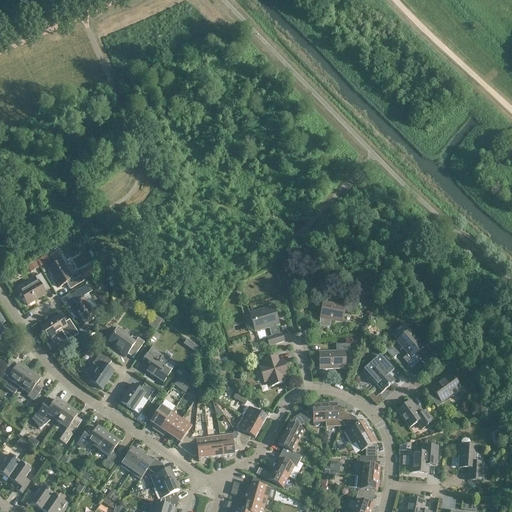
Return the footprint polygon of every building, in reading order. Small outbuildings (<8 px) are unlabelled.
[(45,255),(36,261),(41,269),(50,264),(45,255)] [(53,277),(60,288),(66,284),(70,290),(85,281),(80,271),(71,276),(62,261),(48,270),(53,277)] [(34,263),(27,267),(30,272),(38,268),(34,263)] [(46,295),(44,293),(50,289),(40,274),(35,278),(38,282),(19,293),(27,306),(46,295)] [(352,284),(351,291),(360,293),(362,285),(352,284)] [(70,296),(76,305),(71,308),(83,326),(96,317),(101,313),(101,310),(100,308),(97,307),(88,294),(92,291),(88,285),(70,296)] [(120,296),(112,303),(118,309),(125,302),(120,296)] [(323,304),(320,319),(319,324),(321,327),(328,328),(330,326),(331,321),(342,323),(343,313),(355,315),(357,304),(341,301),(341,302),(342,302),(341,307),(323,304)] [(273,307),(249,314),(252,324),(254,323),(257,332),(269,329),(271,338),(267,339),(269,347),(283,342),(281,335),(279,336),(273,317),(276,316),(273,307)] [(41,328),(49,340),(61,332),(65,338),(76,331),(69,321),(64,324),(59,316),(41,328)] [(133,359),(144,343),(138,339),(135,343),(124,335),(126,333),(118,328),(108,342),(121,351),(119,353),(126,357),(127,355),(133,359)] [(403,359),(411,368),(421,360),(416,354),(424,347),(423,347),(423,348),(408,332),(409,331),(409,330),(396,342),(396,343),(397,342),(403,348),(400,350),(400,351),(403,348),(408,354),(403,359)] [(78,340),(74,343),(78,348),(82,345),(78,340)] [(344,352),(348,352),(348,345),(336,346),(336,352),(334,352),(334,354),(330,354),(330,353),(319,353),(320,370),(345,370),(344,352)] [(390,347),(385,351),(392,358),(396,354),(390,347)] [(150,362),(152,364),(146,372),(158,379),(159,378),(165,382),(173,370),(167,365),(169,363),(156,354),(157,352),(151,349),(143,361),(149,364),(150,362)] [(432,353),(422,363),(428,369),(438,360),(432,353)] [(89,381),(102,390),(107,383),(107,382),(114,372),(107,368),(111,362),(100,354),(93,364),(98,368),(89,381)] [(276,357),(263,361),(265,368),(260,370),(263,382),(269,380),(271,387),(284,383),(281,377),(287,375),(283,363),(278,364),(276,357)] [(379,357),(375,361),(369,366),(375,372),(369,377),(382,392),(379,395),(387,388),(388,389),(389,388),(388,387),(394,382),(385,371),(389,367),(379,357)] [(11,365),(8,369),(0,380),(7,385),(9,386),(6,390),(14,396),(19,389),(29,374),(18,367),(17,369),(11,365)] [(441,402),(460,389),(448,372),(449,375),(442,380),(443,382),(441,384),(440,383),(431,389),(434,393),(429,396),(437,408),(442,404),(441,402)] [(39,381),(29,374),(19,389),(29,396),(27,398),(33,403),(41,391),(35,387),(39,381)] [(179,377),(174,385),(179,388),(184,381),(179,377)] [(154,391),(144,384),(140,390),(132,385),(120,403),(137,414),(133,411),(142,398),(147,401),(154,391)] [(236,393),(233,398),(244,404),(247,399),(236,393)] [(381,395),(373,402),(377,406),(384,399),(381,395)] [(50,418),(56,423),(66,408),(56,401),(54,405),(48,400),(35,419),(34,418),(29,426),(37,435),(47,426),(45,424),(50,418)] [(409,428),(409,429),(417,423),(422,430),(433,422),(425,411),(419,415),(410,403),(410,402),(394,413),(395,413),(397,412),(409,428)] [(337,406),(336,404),(324,405),(325,422),(325,428),(340,427),(340,423),(345,425),(349,416),(344,413),(346,411),(337,406)] [(325,422),(324,405),(312,405),(313,423),(325,422)] [(152,430),(158,434),(172,413),(162,406),(151,422),(156,425),(152,430)] [(77,415),(66,408),(56,423),(67,430),(59,441),(65,446),(80,423),(74,419),(77,415)] [(249,408),(243,419),(260,429),(266,418),(249,408)] [(305,412),(300,415),(305,424),(310,420),(305,412)] [(182,420),(172,413),(158,434),(163,437),(167,432),(172,436),(182,420)] [(305,424),(300,415),(295,418),(301,427),(305,424)] [(355,419),(349,416),(345,425),(350,428),(355,419)] [(260,429),(243,419),(237,429),(241,432),(238,437),(248,443),(251,438),(254,439),(260,429)] [(192,427),(182,420),(172,436),(181,442),(178,447),(183,450),(189,441),(185,437),(192,427)] [(349,431),(354,442),(370,433),(364,422),(349,431)] [(289,423),(283,434),(299,443),(304,432),(289,423)] [(89,428),(84,435),(78,445),(84,449),(86,447),(90,450),(92,447),(98,451),(109,436),(97,429),(95,432),(89,428)] [(26,433),(22,429),(17,436),(20,439),(26,433)] [(376,444),(370,433),(354,442),(361,453),(365,451),(365,452),(365,458),(376,458),(376,452),(378,451),(374,445),(376,444)] [(299,443),(283,434),(277,446),(284,449),(281,454),(298,463),(301,458),(293,454),(299,443)] [(119,444),(109,436),(98,451),(109,459),(104,466),(110,470),(118,458),(112,454),(119,444)] [(232,436),(219,437),(222,458),(234,456),(234,452),(244,451),(248,443),(238,437),(236,440),(232,441),(232,436)] [(222,458),(219,437),(208,439),(210,459),(222,458)] [(210,459),(208,439),(195,441),(196,445),(194,444),(189,441),(183,450),(187,454),(193,457),(197,457),(198,461),(208,460),(210,459)] [(461,442),(461,446),(458,446),(457,457),(460,457),(459,468),(469,469),(468,481),(481,482),(482,464),(475,464),(476,447),(469,447),(470,443),(468,440),(465,439),(463,440),(461,442)] [(20,440),(18,442),(28,449),(29,446),(20,440)] [(423,446),(423,454),(412,453),(411,473),(427,474),(428,466),(436,467),(437,461),(436,461),(437,447),(423,446)] [(120,467),(130,473),(142,457),(144,453),(139,450),(137,453),(132,450),(120,467)] [(298,463),(281,454),(273,470),(288,478),(294,467),(296,468),(298,463)] [(0,473),(9,480),(20,463),(9,456),(3,465),(0,462),(0,473)] [(65,457),(61,463),(67,467),(71,460),(65,457)] [(152,463),(142,457),(130,473),(140,480),(148,470),(153,473),(160,464),(154,460),(152,463)] [(31,470),(20,463),(9,480),(19,487),(16,491),(22,494),(30,483),(24,480),(31,470)] [(329,473),(329,474),(338,475),(339,464),(330,463),(329,470),(329,471),(329,473)] [(164,466),(160,464),(153,473),(154,474),(154,476),(150,478),(155,489),(174,481),(169,469),(166,471),(164,466)] [(356,465),(355,477),(378,480),(380,467),(356,465)] [(58,467),(55,471),(64,477),(66,474),(58,467)] [(282,489),(288,478),(273,470),(270,476),(259,470),(256,475),(282,489)] [(85,472),(80,479),(85,483),(89,476),(85,472)] [(378,480),(355,477),(354,489),(358,490),(357,494),(365,495),(365,491),(375,492),(377,492),(378,480)] [(179,492),(174,481),(155,489),(160,501),(165,499),(166,502),(179,501),(176,494),(179,492)] [(234,483),(232,490),(266,499),(269,489),(251,484),(250,490),(248,489),(248,488),(234,483)] [(80,485),(76,491),(80,494),(84,487),(80,485)] [(31,504),(41,511),(53,495),(42,487),(36,497),(31,493),(23,504),(28,508),(31,504)] [(266,499),(232,490),(230,495),(245,499),(245,498),(247,499),(246,504),(263,509),(266,499)] [(111,491),(107,498),(111,501),(115,494),(111,491)] [(64,511),(69,506),(53,495),(41,511),(42,511),(64,511)] [(357,501),(353,511),(354,511),(371,511),(374,506),(363,502),(364,499),(357,496),(356,500),(357,501)] [(314,498),(312,503),(322,506),(324,502),(314,498)] [(105,499),(103,503),(109,508),(112,503),(105,499)] [(408,500),(405,511),(422,511),(424,503),(408,500)] [(175,511),(179,501),(166,502),(165,507),(153,503),(149,511),(175,511)] [(228,503),(226,509),(231,510),(238,511),(262,511),(263,509),(246,504),(244,509),(242,508),(243,507),(228,503)]
